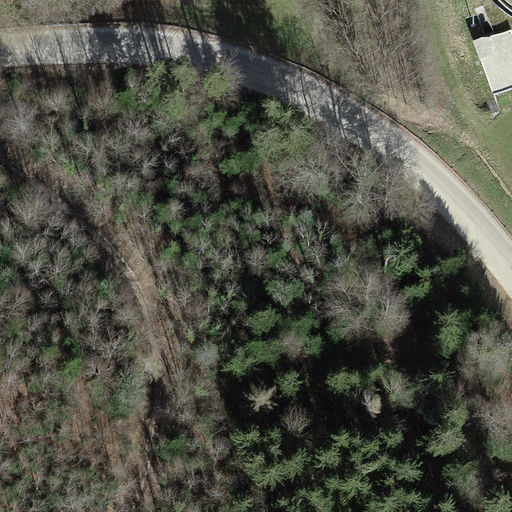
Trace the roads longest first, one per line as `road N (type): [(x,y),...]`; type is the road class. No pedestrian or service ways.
road 1 (unclassified): [(0,64),(186,61),(309,98),(375,135),(447,197),(511,282)]
road 2 (track): [(125,511),(160,414),(160,347),(135,286),(73,213),(0,158)]
